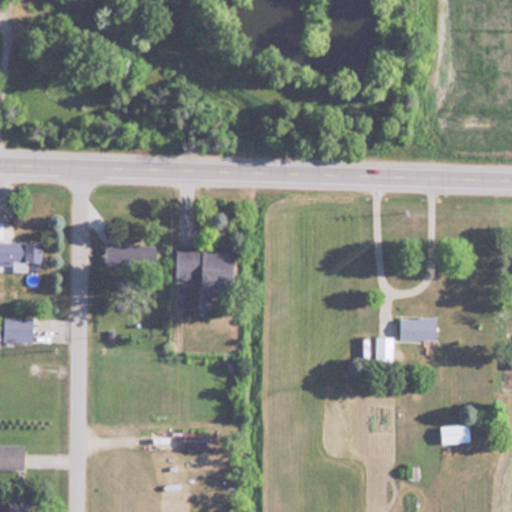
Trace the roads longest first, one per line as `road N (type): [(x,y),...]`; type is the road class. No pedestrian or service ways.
road 1 (primary): [(0,161),(511,177)]
road 2 (residential): [(82,161),(78,511)]
